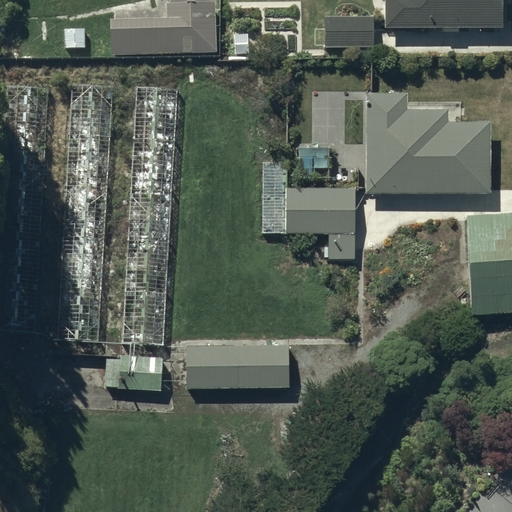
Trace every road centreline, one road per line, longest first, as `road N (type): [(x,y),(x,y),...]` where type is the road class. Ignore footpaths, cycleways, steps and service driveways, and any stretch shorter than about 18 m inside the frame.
road 1 (track): [(451,278),(428,289),(356,371),(320,391),(254,409),(32,396)]
road 2 (track): [(511,356),(433,390),(376,391),(356,371)]
road 3 (track): [(433,390),(337,511)]
